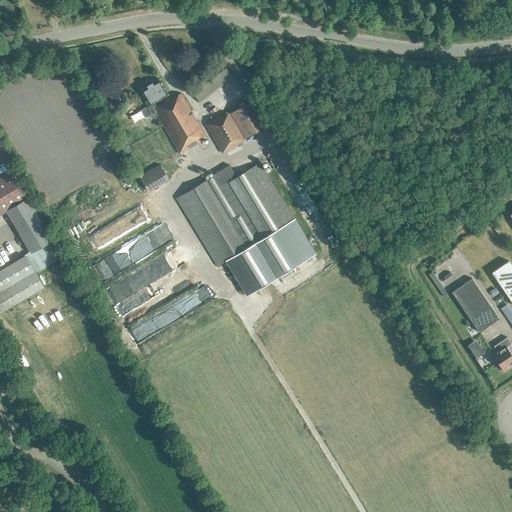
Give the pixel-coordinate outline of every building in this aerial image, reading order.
[(200,102),(233,77),(225,67),(193,93),(200,102)] [(159,78),(140,90),(149,104),(141,109),(145,115),(151,112),(150,108),(152,107),(180,152),(207,136),(181,93),(174,98),(172,95),(162,101),(160,99),(169,94),(159,78)] [(231,113),(231,112),(224,116),(223,115),(206,125),(222,153),(246,139),(245,138),(260,128),(246,104),(231,113)] [(315,254),(259,163),(237,177),(230,165),(203,181),(203,182),(177,198),(218,266),(241,251),(245,258),(230,267),(247,295),(315,254)] [(159,165),(140,176),(148,191),(168,179),(159,165)] [(36,272),(63,256),(13,172),(0,179),(0,217),(7,213),(30,251),(25,254),(25,255),(0,269),(0,312),(44,286),(36,272)] [(491,272),(511,302),(511,266),(508,261),(491,272)] [(479,332),(500,318),(472,278),(452,292),(479,332)] [(495,288),(489,292),(493,297),(499,293),(495,288)] [(492,353),(504,371),(511,366),(510,365),(511,363),(511,354),(507,347),(511,344),(507,337),(494,346),(497,350),(492,353)]
